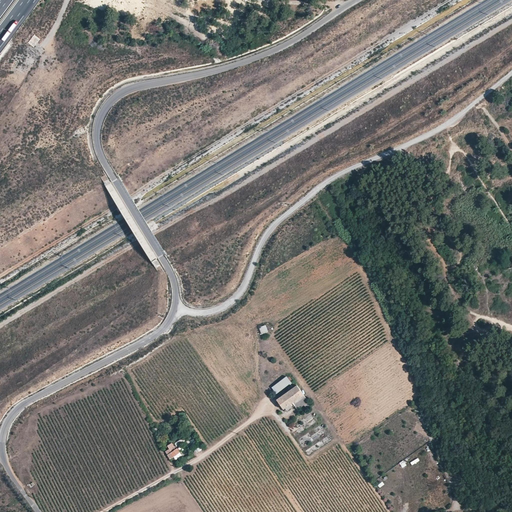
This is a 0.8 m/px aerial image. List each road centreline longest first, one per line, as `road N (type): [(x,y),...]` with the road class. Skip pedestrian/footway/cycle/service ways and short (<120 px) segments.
road 1 (unclassified): [(174,309),(215,312),(234,301),(269,228),(290,210),(350,170),(426,136),(511,73)]
road 2 (unclassified): [(115,180),(99,150),(98,124),(115,95),(254,58),(345,5)]
road 3 (unclassified): [(0,438),(19,405),(144,340),(174,309)]
road 4 (unknown): [(105,511),(273,403)]
